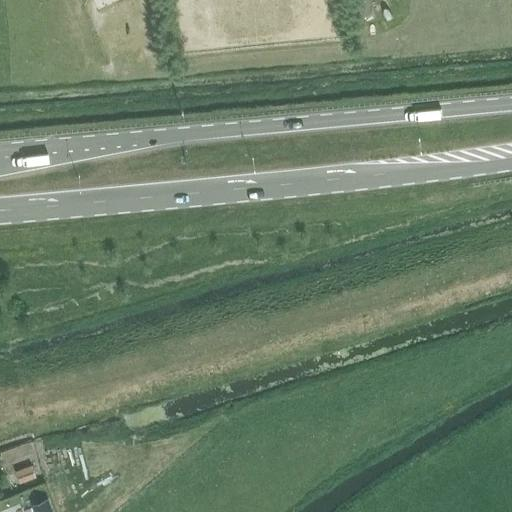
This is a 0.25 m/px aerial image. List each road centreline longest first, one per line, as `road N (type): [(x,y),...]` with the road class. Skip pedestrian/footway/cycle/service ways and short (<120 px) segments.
road 1 (track): [(0,405),(511,257)]
road 2 (primary): [(0,217),(511,164)]
road 3 (primary): [(511,104),(0,152)]
